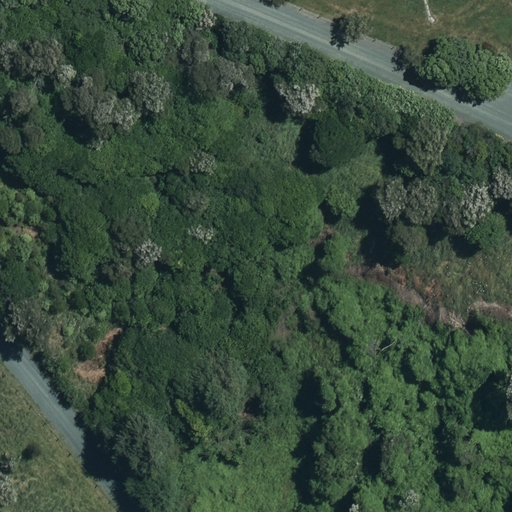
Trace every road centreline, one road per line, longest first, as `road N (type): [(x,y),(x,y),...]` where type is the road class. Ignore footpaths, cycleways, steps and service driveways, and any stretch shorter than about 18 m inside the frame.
road 1 (residential): [(216,0),(511,124)]
road 2 (residential): [(140,511),(89,435),(0,336)]
